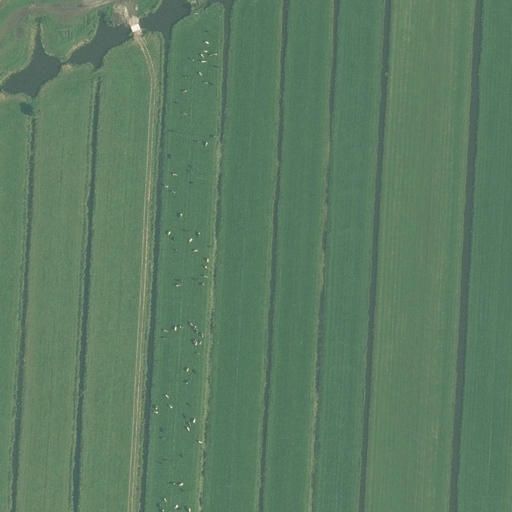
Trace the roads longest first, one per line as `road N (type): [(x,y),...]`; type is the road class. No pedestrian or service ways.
road 1 (track): [(130,511),(153,76),(122,0),(27,8)]
road 2 (track): [(438,511),(468,0)]
